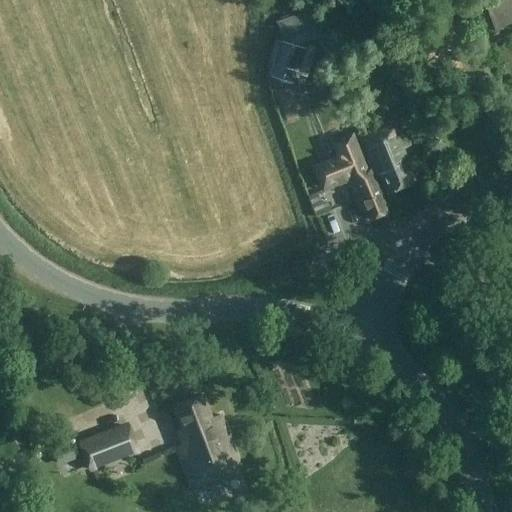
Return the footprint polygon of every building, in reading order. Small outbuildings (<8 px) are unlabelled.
[(511,16),(506,0),(499,0),(482,6),(492,33),(511,25),(511,16)] [(290,84),(294,71),(299,72),(305,48),(281,41),(274,65),(278,66),(274,79),(290,84)] [(307,49),(313,65),(322,62),(317,46),(307,49)] [(346,94),(361,86),(354,74),(339,83),(346,94)] [(349,104),(354,116),(356,115),(363,132),(357,135),(374,174),(378,173),(386,194),(414,182),(400,148),(410,145),(398,117),(379,126),(372,108),(377,106),(372,94),(349,104)] [(451,122),(455,134),(472,128),(468,116),(451,122)] [(323,191),(348,181),(361,213),(367,211),(370,220),(387,213),(370,171),(367,172),(352,135),(333,143),(339,157),(314,167),(323,191)] [(240,470),(220,416),(210,420),(202,397),(174,407),(188,443),(177,447),(192,488),(240,470)] [(128,426),(81,443),(90,468),(137,451),(128,426)]
